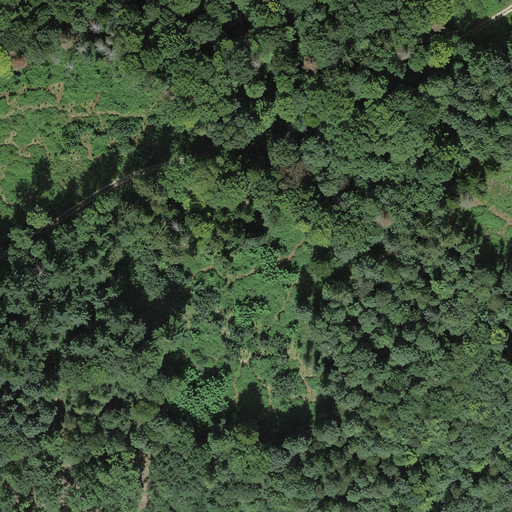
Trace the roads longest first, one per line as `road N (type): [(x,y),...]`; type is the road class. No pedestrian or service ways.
road 1 (track): [(0,259),(82,200),(144,170),(308,123),(511,7)]
road 2 (track): [(511,425),(395,511)]
